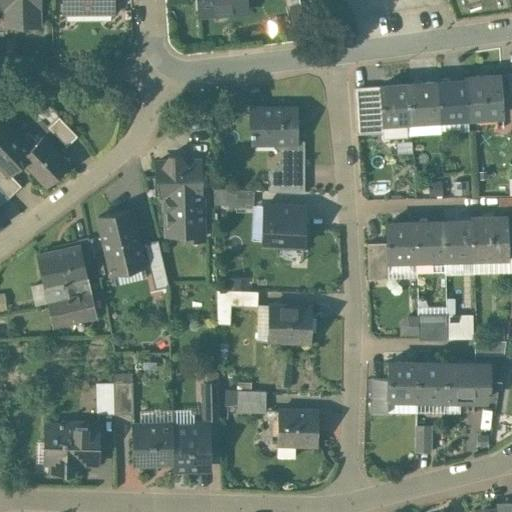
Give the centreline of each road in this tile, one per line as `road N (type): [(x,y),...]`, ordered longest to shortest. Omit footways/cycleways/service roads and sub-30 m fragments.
road 1 (residential): [(352,500),(356,322),(336,57)]
road 2 (residential): [(0,500),(267,508),(352,500)]
road 3 (residential): [(0,249),(133,141),(152,73)]
road 4 (residential): [(152,73),(336,57)]
road 5 (residential): [(336,57),(511,30)]
road 6 (residential): [(352,500),(511,457)]
road 7 (unknown): [(356,322),(484,324)]
